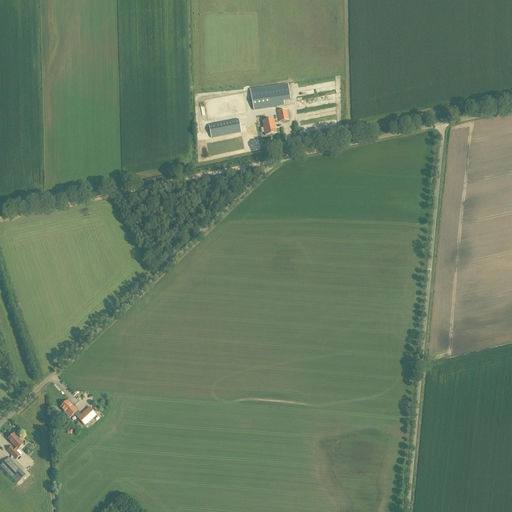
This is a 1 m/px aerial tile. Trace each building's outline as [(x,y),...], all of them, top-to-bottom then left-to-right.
[(263,87),(250,89),(254,111),(284,106),(284,102),(291,101),(288,84),(264,88),(263,87)] [(226,108),(227,111),(240,108),(237,96),(223,99),(225,108),(226,108)] [(287,110),(277,112),(279,122),(289,120),(287,110)] [(265,136),(277,133),(274,118),(262,121),(265,136)] [(238,120),(209,125),(211,138),(241,133),(238,120)] [(60,138),(47,138),(48,168),(61,168),(60,138)] [(68,401),(61,407),(65,412),(64,413),(70,418),(74,414),(77,418),(81,415),(77,411),(78,411),(72,405),(68,401)] [(81,415),(77,418),(85,426),(97,415),(89,407),(81,415)] [(15,448),(14,448),(12,446),(7,451),(16,460),(21,456),(16,451),(23,444),(20,441),(18,438),(20,437),(15,432),(7,439),(15,448)] [(0,466),(17,483),(25,475),(9,458),(0,466)]
